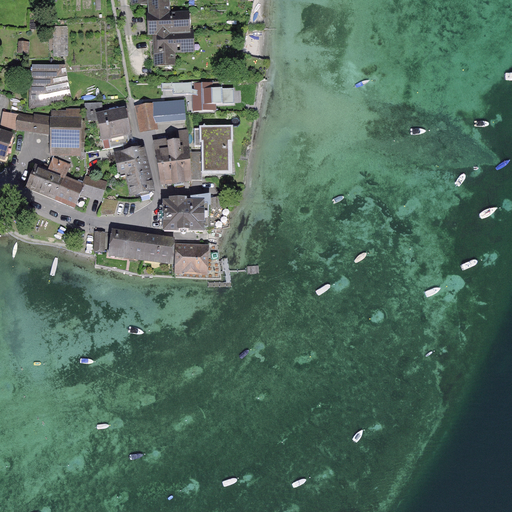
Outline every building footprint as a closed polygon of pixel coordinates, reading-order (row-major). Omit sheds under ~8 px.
[(173,4),(157,4),(157,17),(151,17),(152,37),(158,37),(160,69),(181,68),(180,56),(196,55),(194,15),(173,16),(173,4)] [(67,26),(53,27),(55,57),(69,57),(67,26)] [(67,65),(33,66),(32,105),(73,100),(67,65)] [(221,88),(196,88),(196,112),(222,111),(221,88)] [(188,105),(139,109),(145,134),(158,132),(158,125),(187,123),(188,105)] [(131,112),(102,118),(106,143),(136,138),(131,112)] [(16,132),(17,129),(19,116),(4,113),(1,128),(16,132)] [(17,129),(51,137),(51,121),(19,116),(17,129)] [(81,121),(51,121),(51,137),(51,144),(81,144),(81,121)] [(207,130),(209,176),(239,175),(237,129),(207,130)] [(12,137),(0,133),(0,159),(5,161),(12,137)] [(161,140),(165,184),(198,181),(194,137),(161,140)] [(149,150),(117,157),(122,180),(142,176),(147,195),(159,193),(149,150)] [(36,169),(29,190),(77,206),(82,191),(107,199),(112,184),(87,175),(84,183),(70,178),(74,165),(55,159),(51,173),(36,169)] [(170,205),(164,205),(164,235),(209,235),(209,205),(170,205)] [(97,229),(95,248),(106,249),(108,230),(97,229)] [(144,262),(147,237),(115,232),(112,258),(144,262)] [(176,266),(179,241),(147,237),(144,262),(176,266)] [(208,277),(209,248),(179,247),(178,276),(208,277)]
